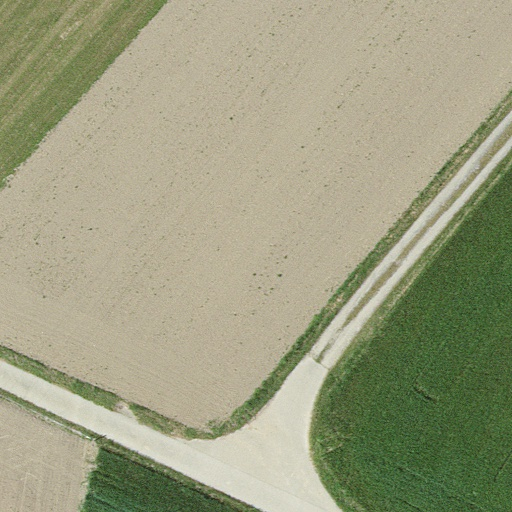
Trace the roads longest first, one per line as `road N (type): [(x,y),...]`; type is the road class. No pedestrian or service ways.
road 1 (track): [(218,473),(511,131)]
road 2 (track): [(297,511),(0,371)]
